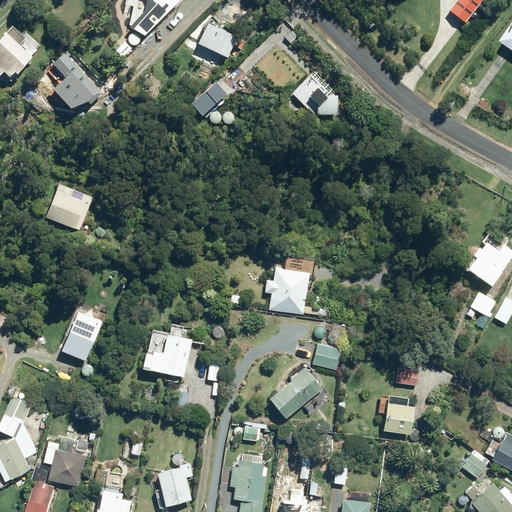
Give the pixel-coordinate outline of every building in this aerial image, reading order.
[(129,28),(145,35),(178,1),(177,0),(146,0),(145,10),(129,28)] [(465,20),(479,0),(455,0),(448,9),(465,20)] [(111,7),(117,12),(121,8),(115,3),(111,7)] [(511,21),(499,41),(511,49),(511,21)] [(238,36),(209,23),(200,44),(228,57),(238,36)] [(19,73),(33,57),(20,45),(26,38),(13,26),(0,40),(0,75),(5,70),(11,76),(16,71),(19,73)] [(103,93),(86,75),(90,71),(78,59),(75,62),(69,57),(72,55),(68,50),(66,53),(64,51),(60,55),(61,56),(54,63),(67,77),(54,90),(72,108),(87,103),(90,106),(103,93)] [(340,95),(327,95),(325,92),(331,87),(316,71),(294,92),(309,109),(310,108),(315,114),(339,115),(340,95)] [(233,87),(243,91),(246,84),(236,80),(233,87)] [(215,83),(192,104),(204,117),(227,96),(215,83)] [(476,105),(483,109),(487,103),(480,99),(476,105)] [(47,217),(80,230),(93,196),(60,183),(47,217)] [(25,212),(40,219),(43,212),(28,205),(25,212)] [(490,286),(511,253),(511,251),(491,237),(486,243),(485,242),(480,249),(477,247),(471,256),(474,257),(465,269),(490,286)] [(272,293),(270,309),(327,319),(329,307),(320,305),(320,309),(305,307),(311,273),(277,267),(274,281),(268,280),(266,292),(272,293)] [(470,306),(487,316),(497,300),(479,290),(470,306)] [(504,323),(511,309),(511,300),(505,296),(494,316),(504,323)] [(103,322),(79,312),(63,350),(87,361),(103,322)] [(185,376),(193,340),(168,334),(164,352),(156,350),(155,353),(147,351),(144,368),(185,376)] [(314,364),(336,369),(342,349),(319,344),(314,364)] [(29,346),(22,360),(50,374),(57,360),(29,346)] [(211,360),(208,379),(222,380),(224,361),(211,360)] [(287,418),(323,388),(305,367),(292,378),(294,380),(271,399),(287,418)] [(395,383),(415,385),(417,370),(398,367),(395,383)] [(8,393),(17,397),(21,390),(12,386),(8,393)] [(21,423),(29,404),(13,397),(4,417),(21,423)] [(381,430),(408,434),(412,407),(403,406),(404,400),(387,398),(386,403),(385,403),(381,430)] [(258,428),(253,427),(246,426),(244,439),(257,441),(258,428)] [(490,460),(511,471),(511,436),(505,433),(490,460)] [(0,446),(0,456),(1,459),(0,459),(0,468),(5,480),(10,478),(10,480),(31,470),(26,458),(31,456),(27,448),(29,447),(24,436),(0,446)] [(50,480),(79,487),(86,456),(71,453),(74,439),(62,437),(60,444),(49,442),(44,463),(53,464),(50,480)] [(180,442),(179,452),(188,453),(189,443),(180,442)] [(313,449),(294,448),(294,453),(290,453),(289,476),(312,477),(313,449)] [(285,452),(275,451),(272,499),(282,500),(285,452)] [(461,466),(476,477),(485,464),(470,454),(461,466)] [(261,511),(266,476),(263,476),(265,463),(239,460),(238,467),(234,467),(231,486),(236,487),(235,499),(242,500),(239,511),(261,511)] [(163,488),(167,506),(193,500),(187,477),(193,475),(191,463),(181,465),(182,467),(159,473),(160,477),(155,478),(158,490),(163,488)] [(335,467),(333,483),(344,484),(346,468),(335,467)] [(511,511),(511,496),(502,486),(498,490),(486,477),(477,485),(475,482),(472,485),(471,484),(461,493),(470,503),(466,506),(471,511),(511,511)] [(48,506),(54,486),(34,481),(29,501),(48,506)] [(130,511),(133,500),(123,499),(124,493),(121,492),(122,491),(105,488),(101,508),(107,509),(106,511),(130,511)] [(285,500),(283,511),(318,511),(319,507),(308,505),(309,496),(293,494),(292,501),(285,500)] [(341,499),(339,511),(367,511),(369,503),(341,499)]
